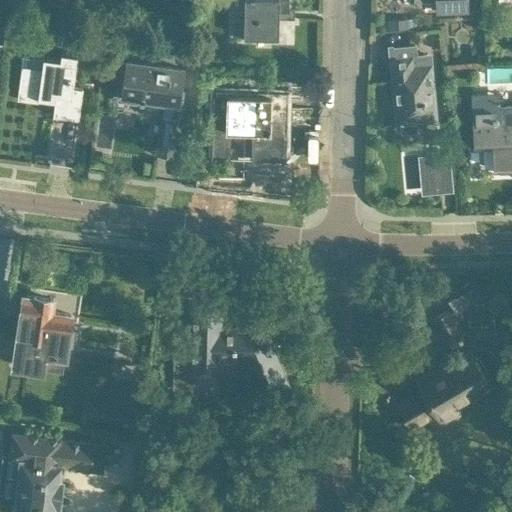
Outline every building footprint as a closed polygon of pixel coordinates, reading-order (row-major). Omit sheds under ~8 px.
[(244,0),(244,19),(243,38),(278,39),(279,12),(288,13),(288,0),(244,0)] [(467,11),(466,0),(412,0),(413,3),(435,3),(435,12),(467,11)] [(393,46),(391,46),(399,121),(402,121),(413,120),(414,120),(438,117),(431,52),(417,54),(416,44),(393,46)] [(22,65),(18,99),(39,102),(40,97),(56,100),(54,115),(80,119),(84,88),(74,87),(78,55),(62,53),(61,60),(43,57),(42,68),(22,65)] [(126,62),(121,96),(171,102),(169,120),(162,119),(157,155),(176,157),(180,122),(176,121),(183,70),(126,62)] [(217,111),(216,157),(231,157),(231,128),(259,129),(259,157),(255,157),(255,158),(282,158),(283,118),(287,118),(287,93),(268,93),(268,98),(237,97),(237,92),(228,92),(228,111),(217,111)] [(511,105),(473,107),(474,147),(493,146),(494,170),(511,169),(511,105)] [(446,167),(425,168),(427,188),(432,188),(433,193),(449,192),(446,154),(445,154),(446,167)] [(18,336),(13,364),(42,369),(44,353),(67,356),(69,344),(75,346),(78,328),(70,326),(71,315),(51,312),(52,299),(24,296),(18,336)] [(419,389),(393,403),(406,428),(429,416),(435,426),(462,410),(456,401),(490,383),(471,348),(485,347),(493,346),(493,338),(491,298),(455,300),(455,301),(457,301),(458,309),(449,314),(447,310),(434,317),(454,355),(413,378),(419,389)] [(175,332),(173,388),(194,389),(195,367),(219,367),(220,362),(236,362),(236,356),(248,357),(258,377),(253,380),(262,399),(291,385),(282,365),(280,365),(264,331),(220,330),(221,309),(195,309),(194,333),(175,332)] [(137,388),(123,386),(123,388),(121,408),(105,406),(103,420),(133,424),(141,425),(143,408),(135,407),(135,405),(134,405),(135,400),(139,401),(140,390),(137,390),(137,388)] [(55,511),(57,504),(59,504),(62,479),(60,479),(62,464),(69,465),(69,467),(103,471),(106,444),(60,438),(60,437),(12,431),(9,457),(20,459),(13,511),(55,511)]
